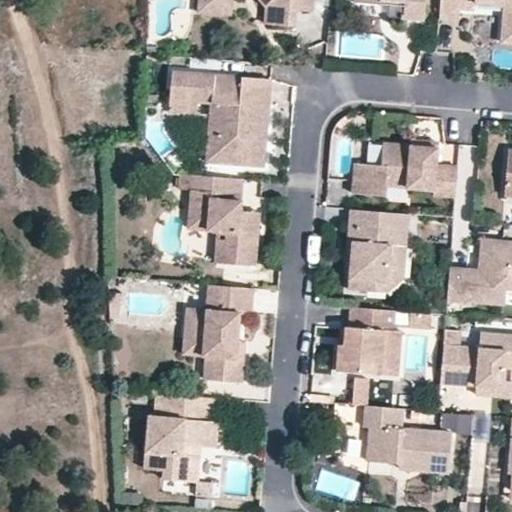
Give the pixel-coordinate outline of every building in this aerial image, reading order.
[(263,0),(271,6),(266,11),(264,25),(298,28),(298,11),(299,0),(199,0),(197,17),(220,19),(221,0),(263,0)] [(232,0),(221,0),(220,19),(230,20),(232,0)] [(235,0),(253,2),(266,11),(271,6),(263,0),(235,0)] [(299,0),(298,11),(315,11),(315,0),(299,0)] [(355,0),(356,3),(379,5),(379,0),(402,0),(402,6),(402,18),(423,20),(424,0),(355,0)] [(472,0),(472,6),(502,9),(502,17),(499,48),(511,48),(511,0),(440,0),(439,20),(460,21),(460,14),(461,0),(472,0)] [(472,0),(461,0),(460,14),(472,14),(472,6),(472,0)] [(502,17),(502,9),(472,6),(472,14),(502,17)] [(260,146),(261,134),(271,135),(273,101),(257,100),(259,73),(175,66),(173,97),(200,99),(215,101),(210,158),(268,162),(270,146),(260,146)] [(275,74),(259,73),(257,100),(273,101),(275,74)] [(173,97),(172,109),(198,111),(200,99),(173,97)] [(260,146),(270,146),(271,135),(261,134),(260,146)] [(414,140),(413,146),(443,149),(444,143),(414,140)] [(443,149),(413,146),(388,143),(385,171),(359,168),(355,198),(386,201),(389,202),(390,188),(437,193),(436,198),(456,199),(459,169),(441,167),(443,149)] [(193,188),(195,174),(183,173),(181,187),(193,188)] [(242,198),(244,178),(195,174),(190,226),(221,229),(229,229),(227,261),(260,263),(263,222),(255,221),(255,209),(245,207),(246,199),(242,198)] [(141,198),(139,209),(151,211),(153,200),(141,198)] [(255,221),(263,222),(265,210),(255,209),(255,221)] [(349,240),(354,242),(352,258),(358,259),(357,270),(352,270),(350,289),(368,290),(369,276),(390,278),(400,269),(403,247),(407,246),(410,214),(351,209),(349,240)] [(229,229),(221,229),(218,260),(227,261),(229,229)] [(511,242),(485,240),(481,271),(451,268),(448,299),(507,305),(509,289),(511,288),(511,242)] [(190,331),(205,332),(202,357),(211,358),(209,378),(248,381),(250,352),(243,352),(244,329),(239,328),(240,311),(246,312),(254,313),(256,289),(211,285),(210,309),(191,308),(190,331)] [(107,317),(113,318),(114,292),(106,291),(107,317)] [(350,326),(347,325),(345,345),(339,344),(336,368),(376,371),(378,349),(375,348),(377,330),(388,331),(391,331),(393,310),(351,307),(350,326)] [(347,325),(340,325),(339,344),(345,345),(347,325)] [(388,331),(377,330),(375,348),(378,349),(376,371),(385,372),(388,331)] [(205,332),(190,331),(188,356),(202,357),(205,332)] [(480,333),(479,347),(505,350),(507,335),(480,333)] [(511,335),(507,335),(505,350),(479,347),(458,344),(455,381),(474,382),(501,384),(502,379),(503,368),(511,367),(511,335)] [(474,382),(473,392),(511,395),(511,389),(511,380),(502,379),(501,384),(474,382)] [(216,422),(217,398),(160,394),(158,418),(153,417),(149,469),(169,471),(168,479),(202,482),(204,456),(199,456),(200,446),(220,448),(222,422),(216,422)] [(430,430),(399,428),(401,408),(365,405),(362,425),(367,425),(364,461),(387,463),(395,464),(395,457),(405,458),(404,470),(447,473),(451,432),(430,430)] [(440,414),(439,429),(465,432),(467,417),(440,414)] [(405,458),(395,457),(395,464),(395,470),(404,470),(405,458)]
